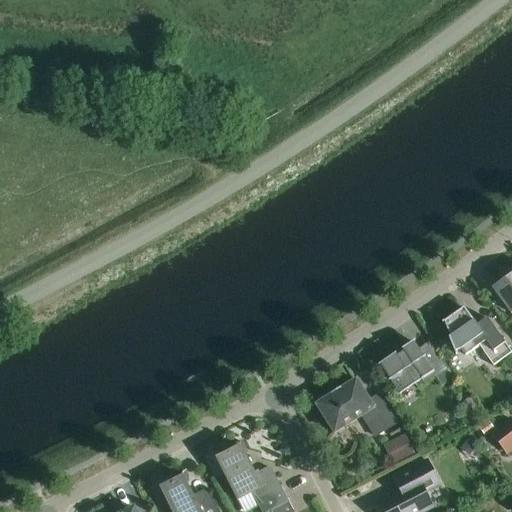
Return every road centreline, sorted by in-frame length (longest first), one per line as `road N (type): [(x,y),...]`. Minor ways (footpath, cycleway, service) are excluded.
road 1 (unclassified): [(0,310),(322,134),(494,0)]
road 2 (residential): [(277,394),(511,239)]
road 3 (residential): [(53,511),(277,394)]
road 4 (residential): [(337,511),(277,394)]
